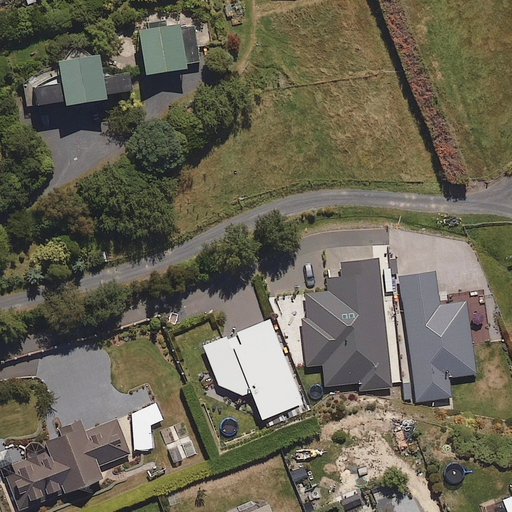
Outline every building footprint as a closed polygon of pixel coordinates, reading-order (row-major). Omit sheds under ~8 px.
[(142,76),(183,70),(177,26),(137,31),(142,76)] [(34,106),(61,102),(63,108),(104,101),(103,96),(129,92),(126,74),(100,78),(96,56),(55,63),(59,85),(31,90),(34,106)] [(391,388),(379,272),(378,260),(339,264),(340,278),(328,280),(329,292),(304,294),(306,320),(300,320),(305,366),(322,364),(324,387),(358,383),(359,391),(391,388)] [(466,301),(438,304),(434,274),(399,278),(413,402),(450,398),(448,378),(474,375),(466,301)] [(261,420),(301,404),(268,321),(202,348),(220,393),(241,396),(250,392),(261,420)] [(147,426),(162,421),(156,406),(131,417),(134,451),(150,450),(147,426)] [(7,462),(13,477),(5,480),(16,511),(102,481),(97,467),(128,455),(115,420),(83,432),(79,423),(55,432),(58,439),(59,443),(7,462)]
